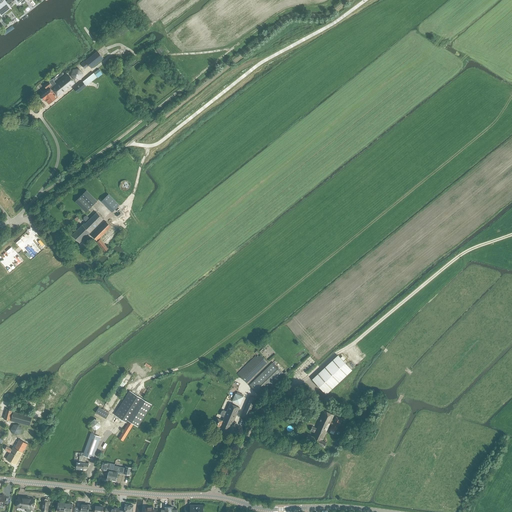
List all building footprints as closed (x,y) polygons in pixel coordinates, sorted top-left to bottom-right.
[(0,0),(0,13),(2,16),(12,9),(8,4),(6,1),(5,0),(0,0)] [(118,31),(121,35),(129,29),(126,25),(118,31)] [(156,49),(160,54),(164,50),(160,45),(156,49)] [(88,64),(91,68),(103,58),(97,51),(86,61),(85,60),(81,64),(84,67),(88,64)] [(71,76),(75,80),(81,79),(83,73),(79,68),(73,70),(71,76)] [(99,69),(94,73),(98,77),(102,73),(99,69)] [(75,88),(75,89),(78,92),(97,77),(94,73),(75,88)] [(52,79),(44,85),(47,89),(52,85),(54,87),(51,89),(51,88),(41,96),(41,98),(42,100),(44,100),(45,99),(49,104),(58,97),(75,83),(69,75),(60,82),(57,84),(55,82),(52,79)] [(120,186),(120,187),(120,188),(121,189),(121,190),(122,190),(123,191),(124,191),(125,191),(126,191),(127,191),(128,191),(129,190),(130,189),(131,188),(131,187),(131,186),(131,185),(131,184),(131,183),(130,183),(130,182),(129,181),(128,181),(128,180),(127,180),(126,180),(125,180),(124,180),(123,180),(122,181),(121,182),(120,183),(120,184),(120,185),(120,186)] [(85,208),(94,199),(89,194),(80,203),(85,208)] [(102,202),(112,212),(119,205),(109,195),(102,202)] [(117,215),(120,219),(124,217),(124,216),(127,214),(123,210),(117,215)] [(72,235),(80,242),(103,219),(97,212),(85,224),(84,223),(72,235)] [(92,235),(97,240),(111,226),(106,221),(92,235)] [(107,247),(125,229),(122,226),(117,230),(114,227),(101,240),(100,239),(97,242),(105,251),(108,248),(107,247)] [(313,379),(326,394),(349,373),(352,370),(338,355),(313,379)] [(239,373),(247,382),(265,365),(256,356),(239,373)] [(251,384),(262,396),(283,375),(282,374),(272,364),(251,384)] [(127,422),(129,419),(142,398),(130,391),(115,415),(127,422)] [(242,416),(247,418),(256,398),(251,396),(242,416)] [(142,398),(129,419),(139,425),(153,404),(142,398)] [(26,405),(35,408),(37,402),(27,400),(26,405)] [(218,419),(213,430),(220,433),(222,428),(229,432),(232,426),(240,407),(232,404),(231,403),(230,404),(228,410),(227,411),(225,417),(223,421),(218,419)] [(96,412),(106,418),(109,413),(99,407),(96,412)] [(11,421),(28,426),(30,425),(32,417),(13,411),(11,421)] [(307,439),(325,447),(327,442),(322,440),(334,414),(325,411),(317,428),(313,426),(311,430),(315,432),(314,436),(309,434),(307,439)] [(330,430),(336,432),(342,418),(336,416),(333,423),(332,422),(331,424),(332,425),(330,430)] [(92,428),(97,430),(101,426),(100,421),(95,419),(91,422),(92,428)] [(119,438),(123,440),(134,424),(129,421),(119,438)] [(11,430),(14,435),(20,435),(23,429),(20,424),(14,424),(11,430)] [(93,458),(101,437),(91,433),(84,452),(82,453),(81,456),(80,456),(79,462),(77,462),(76,468),(84,469),(84,468),(88,468),(89,463),(85,463),(85,461),(85,460),(86,456),(93,458)] [(9,437),(8,439),(12,441),(10,445),(13,447),(14,444),(16,445),(19,439),(17,437),(9,437)] [(13,447),(12,449),(7,446),(5,449),(10,452),(6,459),(15,464),(27,444),(19,439),(16,445),(14,444),(13,447)] [(103,462),(101,469),(109,471),(107,479),(112,480),(115,466),(115,464),(108,463),(103,462)] [(115,466),(112,480),(117,481),(118,472),(124,473),(125,468),(121,467),(115,466)] [(28,510),(31,510),(32,509),(34,509),(35,499),(18,497),(17,507),(27,508),(27,509),(28,510)] [(57,509),(57,511),(58,511),(65,511),(67,503),(59,502),(58,509),(57,509)]
